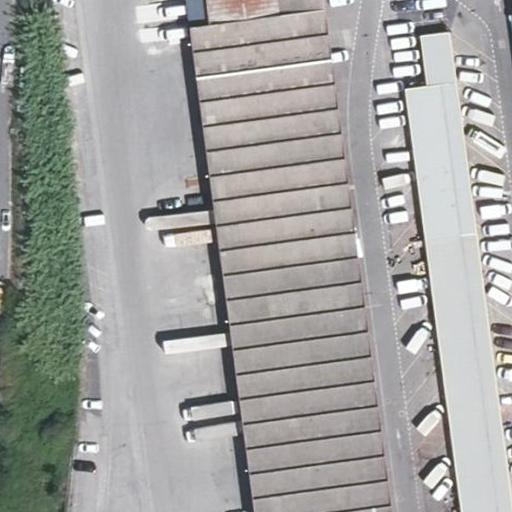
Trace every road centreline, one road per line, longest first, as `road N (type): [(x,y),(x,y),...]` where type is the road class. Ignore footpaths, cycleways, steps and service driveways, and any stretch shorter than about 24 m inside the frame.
road 1 (unknown): [(357,0),(423,511)]
road 2 (unknown): [(511,117),(500,23),(488,0)]
